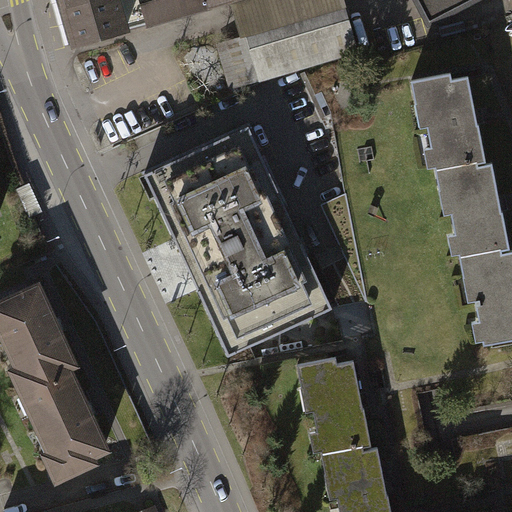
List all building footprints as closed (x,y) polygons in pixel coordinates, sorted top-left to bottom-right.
[(122,17),(134,14),(130,0),(65,0),(78,44),(126,30),(122,17)] [(141,0),(148,25),(230,1),(234,0),(141,0)] [(234,0),(230,1),(241,38),(248,36),(250,41),(274,33),(276,40),(350,18),(344,0),(234,0)] [(410,0),(419,18),(455,0),(410,0)] [(241,38),(220,44),(232,85),(359,48),(350,18),(276,40),(274,33),(250,41),(248,36),(241,38)] [(453,70),(412,78),(422,126),(428,125),(432,145),(425,146),(429,166),(436,165),(445,213),(451,211),(455,232),(449,233),(454,254),(461,252),(471,300),(476,298),(480,319),(475,320),(479,340),(486,339),(487,343),(511,337),(511,249),(505,251),(504,249),(510,247),(501,204),(492,159),(479,162),(479,159),(487,158),(479,117),(470,73),(454,76),(453,70)] [(249,125),(145,173),(229,355),(332,306),(249,125)] [(38,279),(0,293),(0,336),(50,465),(103,445),(86,403),(55,323),(38,279)] [(336,356),(298,364),(307,410),(314,409),(331,497),(338,496),(340,511),(390,511),(385,486),(377,446),(363,449),(362,444),(370,442),(361,400),(352,359),(338,362),(336,356)]
